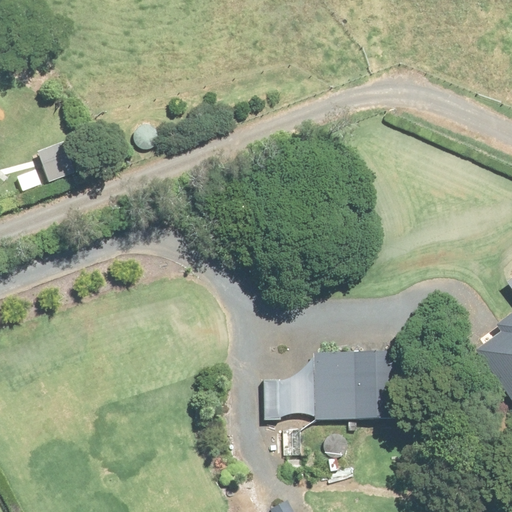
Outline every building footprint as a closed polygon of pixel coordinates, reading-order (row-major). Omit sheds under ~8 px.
[(133,131),(132,133),(131,139),(131,141),(132,144),(133,146),(134,148),(136,150),(138,151),(141,152),(143,153),(146,153),(148,153),(151,153),(153,152),(155,150),(157,149),(159,147),(160,144),(161,142),(161,139),(161,137),(161,134),(160,132),(158,130),(157,128),(155,126),(153,125),(150,124),(148,123),(145,123),(143,123),(140,124),(138,125),(136,127),(134,129),(133,131)] [(66,143),(36,155),(41,168),(18,177),(24,192),(77,171),(66,143)] [(511,406),(511,275),(499,286),(511,301),(511,312),(491,331),(493,334),(469,354),(511,406)] [(395,355),(293,355),(293,371),(315,371),(315,421),(395,421),(395,355)] [(381,437),(284,433),(283,459),(380,463),(381,437)] [(290,511),(285,502),(268,511),(290,511)]
